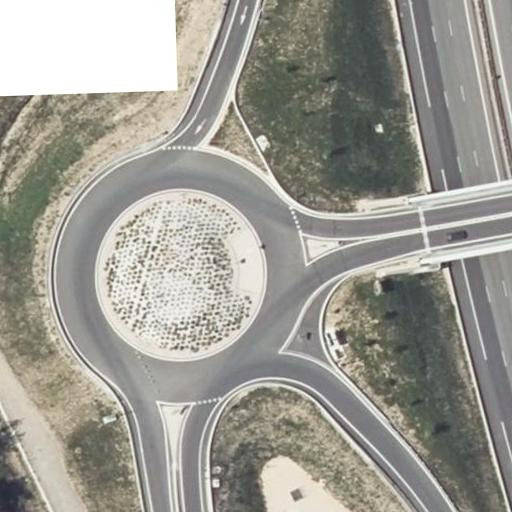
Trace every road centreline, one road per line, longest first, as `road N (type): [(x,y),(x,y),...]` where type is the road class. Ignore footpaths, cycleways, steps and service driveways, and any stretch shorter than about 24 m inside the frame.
road 1 (motorway): [(436,0),(469,188),(511,356)]
road 2 (motorway): [(228,365),(290,366),(328,385),(441,511)]
road 3 (motorway): [(511,202),(356,231),(297,221),(252,200)]
road 4 (motorway): [(274,316),(318,274),(511,224)]
road 5 (motorway): [(160,172),(104,201),(85,227),(75,290),(103,346)]
road 6 (motorway): [(249,0),(211,111),(160,172)]
road 7 (motorway): [(103,346),(143,399),(159,511)]
road 8 (motorway): [(192,511),(188,453),(203,403),(228,365)]
road 9 (track): [(0,374),(67,511)]
road 10 (motorway): [(103,346),(153,375),(204,375),(228,365)]
road 11 (motorway): [(274,316),(281,257),(252,200)]
